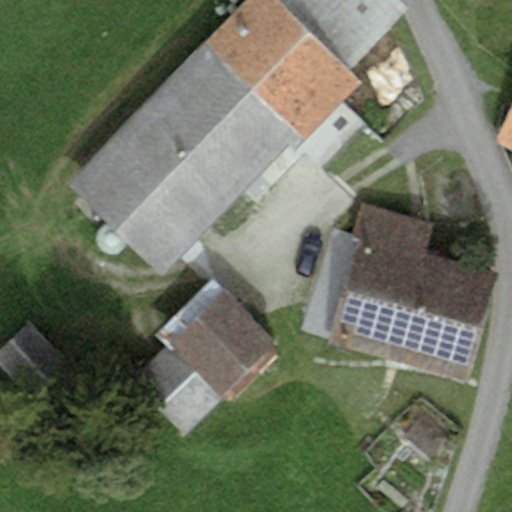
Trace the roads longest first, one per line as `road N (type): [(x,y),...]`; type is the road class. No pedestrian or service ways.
road 1 (track): [(511,216),(417,0)]
road 2 (track): [(457,511),(511,296)]
